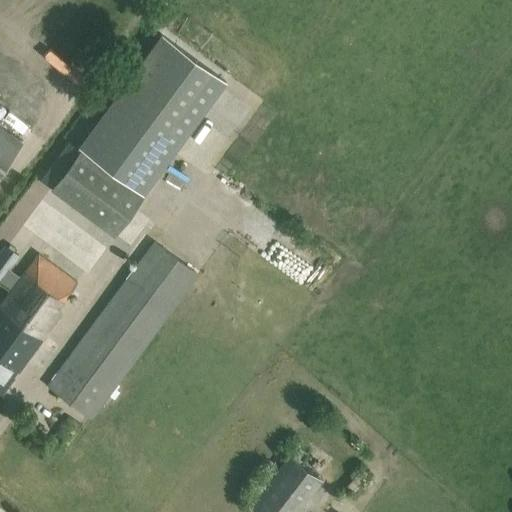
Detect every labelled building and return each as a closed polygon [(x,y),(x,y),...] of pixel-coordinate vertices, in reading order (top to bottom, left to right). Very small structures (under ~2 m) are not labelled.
[(228,83),(162,33),(77,145),(144,195),(228,83)] [(0,171),(21,143),(0,126),(0,171)] [(74,153),(46,194),(110,237),(138,196),(74,153)] [(91,416),(197,274),(153,242),(47,384),(91,416)] [(0,282),(21,255),(5,244),(0,250),(0,282)] [(17,371),(60,312),(56,308),(76,281),(37,253),(0,303),(0,392),(1,394),(13,377),(8,373),(12,368),(17,371)] [(401,393),(408,400),(424,383),(417,376),(401,393)] [(259,511),(294,511),(320,480),(288,454),(249,504),(259,511)]
